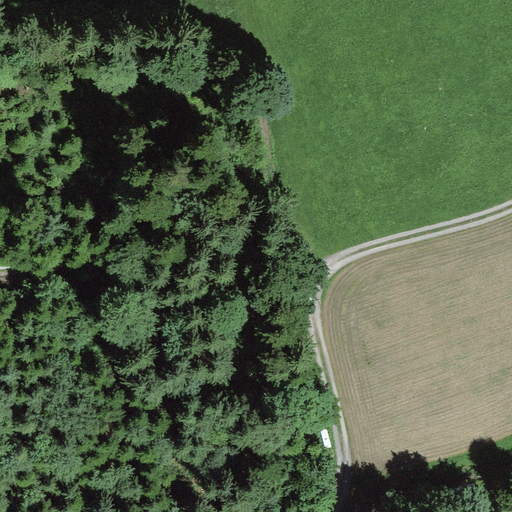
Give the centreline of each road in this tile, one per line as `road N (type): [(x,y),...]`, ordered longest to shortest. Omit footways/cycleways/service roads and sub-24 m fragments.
road 1 (track): [(329,511),(350,457),(312,298),(351,256),(511,208)]
road 2 (track): [(312,298),(242,285),(0,278)]
